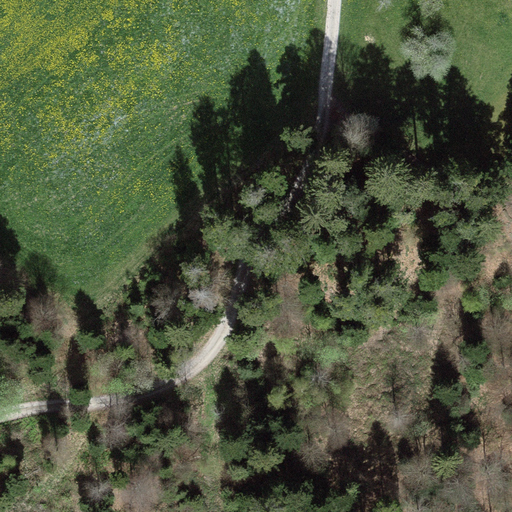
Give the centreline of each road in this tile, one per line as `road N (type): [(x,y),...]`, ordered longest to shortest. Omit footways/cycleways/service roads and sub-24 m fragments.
road 1 (track): [(0,416),(112,400),(202,359),(229,320),(256,241),(313,161),(333,0)]
road 2 (track): [(511,190),(383,144),(324,106)]
